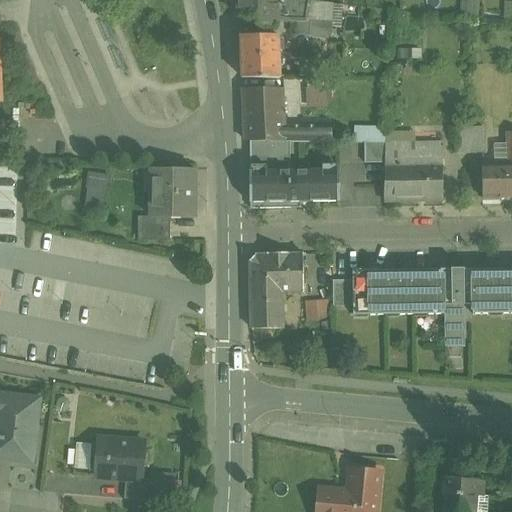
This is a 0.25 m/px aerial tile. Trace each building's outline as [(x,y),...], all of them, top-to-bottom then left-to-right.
[(310,1),(303,0),(240,0),(241,17),(259,18),(259,23),(279,24),(279,19),(307,21),(310,1)] [(332,22),(312,21),(311,36),(332,37),(332,22)] [(280,37),(242,37),(243,79),(282,79),(280,51),(285,51),(285,43),(280,43),(280,37)] [(323,89),(303,89),(303,106),(323,106),(323,89)] [(285,90),(244,90),(246,142),(287,142),(287,125),(285,90)] [(325,125),(287,125),(287,142),(326,142),(325,125)] [(484,128),(470,129),(471,153),(485,153),(484,128)] [(470,129),(455,129),(456,153),(471,153),(470,129)] [(420,150),(406,151),(405,130),(387,131),(385,201),(444,200),(444,167),(438,167),(438,144),(420,145),(420,150)] [(306,177),(306,160),(287,160),(287,152),(247,153),(249,209),(251,211),(351,209),(350,177),(306,177)] [(511,164),(509,164),(483,165),(484,199),(511,198),(511,164)] [(196,170),(153,169),(153,171),(159,171),(159,194),(153,194),(153,217),(153,219),(172,219),(195,220),(196,170)] [(83,173),(82,208),(103,209),(104,174),(83,173)] [(172,219),(153,219),(153,217),(139,217),(139,242),(171,242),(172,219)] [(290,255),(290,253),(269,254),(269,255),(256,255),(250,261),(252,329),(285,330),(284,294),(305,293),(305,254),(290,255)] [(452,279),(385,280),(385,281),(381,281),(381,270),(354,270),(354,281),(354,307),(368,307),(368,316),(388,316),(388,309),(399,308),(399,315),(416,315),(416,308),(427,308),(427,315),(446,315),(446,347),(466,347),(465,269),(452,269),(452,279)] [(511,278),(473,278),(474,315),(491,314),(491,307),(502,307),(502,314),(511,314),(511,278)] [(354,281),(334,281),(334,307),(354,307),(354,281)] [(303,300),(302,319),(323,320),(324,301),(303,300)] [(40,400),(0,395),(0,459),(16,461),(17,453),(33,456),(40,400)] [(146,443),(100,440),(99,446),(93,445),(92,458),(98,459),(97,478),(127,480),(143,481),(143,480),(146,443)] [(376,511),(380,475),(351,473),(349,498),(339,497),(339,494),(321,492),(318,511),(376,511)] [(143,481),(127,480),(125,500),(155,502),(157,481),(143,480),(143,481)] [(486,483),(447,480),(444,511),(476,511),(478,497),(485,498),(486,483)]
